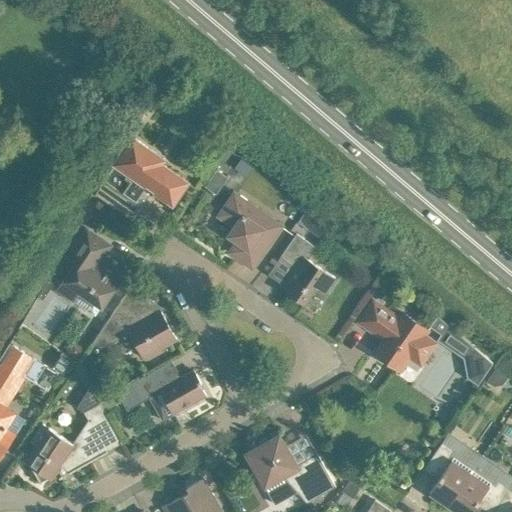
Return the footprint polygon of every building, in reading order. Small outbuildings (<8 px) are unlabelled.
[(156,82),(150,90),(163,99),(167,93),(172,86),(159,77),(156,82)] [(147,186),(173,204),(188,181),(162,163),(165,159),(132,136),(113,163),(114,164),(103,181),(95,193),(132,218),(131,219),(132,219),(142,205),(141,204),(136,201),(147,186)] [(255,166),(242,156),(234,167),(247,176),(255,166)] [(229,177),(217,168),(204,186),(216,194),(229,177)] [(229,252),(242,261),(256,240),(267,248),(282,225),(234,192),(218,215),(234,226),(228,235),(237,241),(229,252)] [(304,211),(295,224),(310,235),(319,221),(304,211)] [(102,307),(120,280),(98,264),(111,245),(87,228),(63,263),(72,269),(58,289),(72,299),(78,291),(102,307)] [(280,287),(304,304),(316,286),(325,292),(335,277),(308,258),(316,247),(297,233),(280,256),(294,266),(280,287)] [(50,274),(38,295),(43,299),(57,279),(50,274)] [(161,310),(159,311),(151,305),(154,300),(131,285),(92,342),(101,348),(126,334),(125,333),(129,331),(144,357),(148,355),(150,358),(162,352),(160,348),(177,339),(161,310)] [(373,298),(358,321),(383,338),(374,352),(397,368),(406,354),(421,365),(436,342),(425,334),(429,330),(401,311),(398,316),(373,298)] [(478,385),(493,363),(437,315),(431,325),(443,333),(439,339),(464,357),(468,378),(478,385)] [(74,339),(66,351),(80,360),(88,348),(74,339)] [(0,402),(18,373),(7,366),(18,347),(13,344),(2,363),(0,361),(0,457),(1,458),(15,435),(5,428),(7,425),(6,425),(14,412),(0,402)] [(508,376),(496,368),(487,381),(494,385),(502,384),(508,376)] [(181,376),(179,378),(176,373),(155,385),(148,373),(116,391),(127,410),(150,397),(163,420),(173,414),(207,395),(200,383),(201,382),(194,369),(181,376)] [(57,468),(58,469),(63,467),(70,471),(69,471),(69,472),(107,451),(89,419),(88,419),(73,442),(44,423),(43,422),(30,441),(31,442),(36,445),(26,461),(33,466),(33,467),(32,468),(40,482),(49,477),(50,478),(57,468)] [(279,434),(246,453),(265,486),(275,504),(297,492),(307,502),(336,486),(317,453),(297,464),(286,445),(279,434)] [(448,505),(482,454),(481,455),(470,448),(461,454),(442,441),(423,468),(438,479),(429,492),(448,505)] [(482,456),(483,455),(482,454),(448,505),(458,511),(470,511),(476,504),(486,511),(491,511),(508,487),(490,474),(493,464),(482,456)] [(222,511),(203,477),(186,487),(188,491),(163,505),(167,511),(222,511)] [(342,491),(353,498),(360,487),(349,480),(342,491)] [(511,511),(511,489),(508,487),(491,511),(511,511)] [(393,511),(375,499),(365,511),(393,511)]
